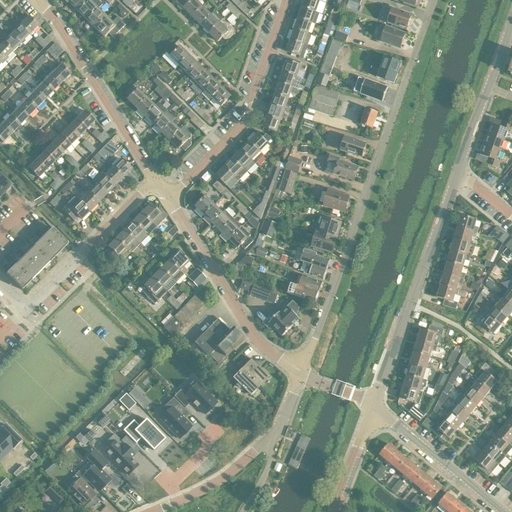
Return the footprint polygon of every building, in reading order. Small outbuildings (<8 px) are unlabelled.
[(73,0),(70,3),(79,12),(90,0),(73,0)] [(87,21),(100,8),(103,5),(98,0),(90,0),(79,12),(87,21)] [(176,0),(180,3),(178,5),(184,10),(185,9),(193,0),(176,0)] [(193,17),(203,7),(196,0),(193,0),(185,9),(193,17)] [(316,12),(320,1),(317,0),(305,0),(303,7),(316,12)] [(129,7),(132,11),(138,5),(134,2),(129,7)] [(241,2),(237,6),(246,15),(250,11),(241,2)] [(125,19),(130,14),(120,4),(117,7),(122,12),(120,14),(125,19)] [(231,12),(235,8),(230,4),(226,8),(231,12)] [(202,25),(212,15),(203,7),(193,17),(202,25)] [(320,13),(316,12),(303,7),(299,18),(313,23),(312,23),(316,24),(320,13)] [(96,29),(109,17),(100,8),(87,21),(96,29)] [(235,8),(231,12),(240,21),(244,17),(235,8)] [(408,30),(410,25),(413,16),(393,9),(388,24),(408,30)] [(212,15),(202,25),(210,33),(222,21),(223,20),(215,12),(212,15)] [(20,25),(30,35),(39,26),(29,16),(20,25)] [(113,38),(127,25),(119,18),(114,22),(109,17),(96,29),(105,38),(109,34),(113,38)] [(312,23),(313,23),(299,18),(295,29),(309,34),(312,23)] [(222,21),(210,33),(218,42),(223,38),(224,39),(230,39),(234,35),(233,29),(227,23),(224,23),(222,21)] [(21,43),(30,35),(20,25),(12,34),(21,43)] [(323,39),(327,41),(331,30),(327,28),(323,39)] [(401,49),(406,36),(406,34),(387,28),(382,42),(401,49)] [(312,35),(308,34),(309,34),(295,29),(291,40),(308,46),(312,35)] [(349,36),(338,32),(336,38),(347,43),(349,36)] [(25,47),(21,44),(21,43),(12,34),(3,43),(13,52),(18,47),(21,50),(25,47)] [(40,45),(44,49),(53,40),(48,36),(44,41),(39,36),(35,40),(40,45)] [(319,50),(323,52),(327,41),(323,39),(319,50)] [(303,60),(308,47),(308,46),(291,40),(287,52),(300,56),(299,58),(303,60)] [(328,56),(318,84),(326,87),(329,80),(342,43),(334,40),(328,56)] [(0,56),(4,61),(13,52),(3,43),(0,45),(0,56)] [(51,56),(60,47),(55,43),(47,52),(51,56)] [(180,65),(190,56),(181,47),(179,50),(175,46),(167,53),(180,65)] [(60,47),(51,56),(55,59),(64,51),(60,47)] [(31,53),(35,57),(40,53),(35,49),(31,53)] [(32,61),(35,57),(31,53),(27,57),(32,61)] [(38,60),(43,64),(47,60),(42,56),(38,60)] [(188,73),(198,64),(190,56),(180,65),(188,73)] [(385,57),(378,78),(394,84),(397,74),(399,75),(401,69),(400,68),(401,63),(385,57)] [(39,68),(43,64),(38,60),(34,64),(39,68)] [(297,77),(300,70),(305,72),(308,66),(292,60),(292,62),(288,61),(284,72),(297,77)] [(196,82),(206,72),(198,64),(188,73),(193,78),(190,81),(193,84),(196,82)] [(14,70),(18,75),(23,70),(18,66),(14,70)] [(53,74),(62,83),(71,75),(61,66),(53,74)] [(165,80),(168,77),(163,72),(160,75),(165,80)] [(205,90),(215,81),(206,72),(196,82),(201,86),(198,89),(202,93),(204,90),(205,90)] [(302,79),(297,77),(284,72),(280,83),(293,88),(295,81),(300,83),(302,79)] [(22,77),(26,81),(30,77),(25,73),(22,77)] [(54,92),(62,83),(53,74),(44,83),(54,92)] [(22,85),(26,81),(22,77),(18,81),(22,85)] [(354,92),(383,102),(388,88),(359,78),(354,92)] [(159,87),(162,83),(157,79),(154,82),(159,87)] [(213,99),(223,89),(215,81),(205,90),(213,99)] [(45,100),(54,92),(44,83),(36,91),(45,100)] [(162,83),(159,87),(163,91),(167,88),(162,83)] [(298,90),(293,88),(280,83),(276,94),(289,99),(291,93),(296,95),(298,90)] [(147,98),(135,86),(126,94),(130,98),(129,100),(137,108),(147,98)] [(330,90),(325,88),(318,86),(310,109),(316,111),(334,117),(341,94),(330,90)] [(182,97),(185,94),(180,89),(177,92),(182,97)] [(223,89),(213,99),(221,107),(231,97),(223,89)] [(5,94),(9,98),(13,94),(9,90),(5,94)] [(37,109),(45,100),(36,91),(27,100),(37,109)] [(5,102),(9,98),(5,94),(1,98),(5,102)] [(285,110),(289,99),(276,94),(272,106),(285,110)] [(156,106),(155,106),(151,101),(153,98),(150,95),(147,98),(137,108),(146,117),(156,106)] [(175,103),(179,100),(174,95),(170,99),(175,103)] [(28,117),(37,109),(27,100),(19,108),(28,117)] [(179,100),(175,103),(180,108),(183,104),(179,100)] [(164,115),(168,111),(159,102),(155,106),(156,106),(146,117),(154,125),(164,115)] [(300,116),(304,104),(300,103),(295,114),(300,116)] [(199,113),(202,110),(197,105),(193,109),(199,113)] [(281,121),(285,110),(272,106),(268,117),(281,121)] [(20,126),(28,117),(19,108),(11,117),(20,126)] [(310,109),(307,108),(304,118),(312,121),(316,111),(310,109)] [(379,113),(368,109),(362,125),(373,129),(379,113)] [(77,119),(87,130),(96,121),(85,111),(77,119)] [(164,115),(154,125),(162,133),(172,123),(175,119),(168,111),(164,115)] [(296,127),(300,116),(295,114),(291,125),(296,127)] [(206,135),(210,131),(204,125),(195,116),(192,119),(191,120),(206,135)] [(12,134),(20,126),(11,117),(2,125),(12,134)] [(277,132),(281,121),(268,117),(264,128),(277,132)] [(511,128),(511,124),(500,121),(491,117),(489,123),(492,124),(488,134),(505,140),(508,131),(511,132),(511,128)] [(79,138),(87,130),(77,119),(69,127),(79,138)] [(172,123),(162,133),(171,141),(181,131),(180,131),(172,123)] [(0,140),(3,143),(12,134),(2,125),(0,127),(0,140)] [(71,146),(79,138),(69,127),(61,135),(71,146)] [(179,150),(181,147),(185,152),(191,146),(191,142),(189,140),(191,138),(191,135),(184,127),(180,131),(181,131),(171,141),(179,150)] [(104,132),(102,135),(96,129),(92,134),(97,139),(102,144),(109,137),(104,132)] [(261,152),(269,144),(270,145),(276,140),(263,134),(261,136),(259,134),(250,142),(260,152),(261,152)] [(501,151),(505,140),(488,134),(484,145),(501,151)] [(63,154),(71,146),(61,135),(53,143),(63,154)] [(346,137),(341,151),(363,158),(367,144),(346,137)] [(86,140),(82,144),(87,149),(91,145),(86,140)] [(111,141),(98,153),(101,157),(106,161),(110,157),(107,153),(114,146),(115,145),(111,141)] [(264,156),(261,152),(260,152),(250,142),(242,151),(256,164),(264,156)] [(55,162),(63,154),(53,143),(45,151),(55,162)] [(91,145),(87,149),(92,154),(96,150),(91,145)] [(500,161),(498,160),(501,151),(484,145),(481,155),(487,157),(485,163),(498,168),(500,161)] [(114,146),(107,153),(110,157),(111,157),(119,150),(114,146)] [(48,170),(55,162),(45,151),(37,160),(48,170)] [(248,173),(256,164),(242,151),(234,159),(248,173)] [(66,160),(71,165),(73,163),(75,161),(70,156),(68,158),(66,160)] [(355,181),(359,168),(339,162),(340,159),(330,156),(325,173),(334,176),(335,174),(355,181)] [(303,161),(289,157),(286,169),(299,173),(303,161)] [(240,181),(248,173),(234,159),(226,167),(240,181)] [(39,178),(48,170),(37,160),(29,168),(39,178)] [(113,168),(123,178),(131,169),(122,160),(113,168)] [(75,161),(71,165),(76,170),(80,166),(75,161)] [(272,164),(267,175),(271,179),(275,183),(279,184),(284,171),(283,170),(280,169),(276,168),(272,164)] [(105,176),(115,186),(123,178),(113,168),(113,169),(111,167),(108,170),(110,172),(105,176)] [(231,190),(239,181),(240,181),(226,167),(217,176),(231,190)] [(77,182),(85,173),(82,170),(73,179),(77,182)] [(297,175),(287,172),(284,171),(279,184),(275,197),(278,198),(281,191),(291,194),(297,175)] [(54,172),(50,177),(55,181),(59,177),(54,172)] [(105,176),(101,172),(92,181),(96,185),(97,185),(106,194),(115,186),(105,176)] [(0,191),(3,194),(11,186),(0,175),(0,191)] [(55,191),(64,182),(59,177),(55,181),(50,186),(55,191)] [(68,190),(77,182),(73,179),(65,187),(68,190)] [(271,193),(275,183),(271,179),(267,191),(271,193)] [(222,193),(225,196),(228,193),(218,182),(213,186),(221,194),(222,193)] [(98,203),(106,194),(97,185),(96,185),(88,193),(98,203)] [(350,197),(324,190),(320,205),(346,212),(347,208),(349,207),(350,203),(349,202),(350,197)] [(267,205),(271,193),(267,191),(262,203),(262,204),(267,205)] [(90,211),(98,203),(88,193),(80,201),(90,211)] [(201,193),(193,200),(198,205),(196,207),(205,215),(215,205),(201,193)] [(90,211),(80,201),(76,197),(63,210),(73,220),(77,215),(81,220),(90,211)] [(50,202),(49,203),(54,207),(57,203),(53,199),(52,200),(50,202)] [(266,205),(262,204),(262,203),(253,212),(260,220),(266,205)] [(160,208),(157,211),(154,208),(156,207),(152,204),(151,205),(151,204),(142,213),(157,227),(168,216),(160,208)] [(241,212),(244,209),(240,204),(236,207),(241,212)] [(213,223),(223,213),(215,205),(205,215),(213,223)] [(279,219),(281,212),(271,209),(268,215),(279,219)] [(221,231),(234,219),(225,211),(223,213),(213,223),(221,231)] [(153,231),(157,227),(142,213),(133,221),(148,236),(149,236),(153,231)] [(457,228),(478,233),(479,228),(475,227),(477,220),(461,215),(457,228)] [(317,232),(338,239),(343,224),(320,216),(315,232),(317,232)] [(229,240),(242,227),(234,219),(221,231),(229,240)] [(39,220),(25,234),(30,239),(44,225),(39,220)] [(140,245),(148,236),(133,221),(125,230),(140,245)] [(272,238),(277,224),(269,221),(264,234),(272,238)] [(168,233),(165,236),(170,240),(177,232),(174,227),(168,233)] [(242,227),(229,240),(232,243),(230,245),(235,250),(237,248),(238,248),(241,246),(245,250),(254,241),(249,237),(251,235),(245,230),(242,227)] [(43,237),(59,253),(68,244),(52,228),(43,237)] [(476,238),(478,233),(457,228),(454,239),(470,244),(471,243),(472,237),(476,238)] [(489,237),(495,238),(503,244),(510,236),(501,229),(499,232),(495,229),(489,237)] [(131,253),(140,245),(125,230),(116,238),(131,253)] [(333,254),(338,239),(317,232),(312,248),(333,254)] [(50,262),(59,253),(43,237),(34,247),(50,262)] [(21,238),(7,252),(11,256),(25,243),(21,238)] [(119,266),(131,253),(116,238),(108,247),(108,248),(107,249),(110,252),(107,255),(119,266)] [(258,239),(255,245),(262,248),(265,242),(258,239)] [(471,243),(470,244),(454,239),(451,251),(471,257),(471,256),(475,244),(471,243)] [(40,272),(50,262),(34,247),(25,256),(40,272)] [(256,254),(266,258),(269,251),(259,247),(256,254)] [(328,271),(331,261),(317,256),(317,254),(305,250),(301,262),(308,264),(328,271)] [(180,271),(182,268),(189,262),(182,255),(183,254),(180,251),(179,252),(178,251),(169,260),(180,271)] [(469,262),(471,257),(451,251),(447,262),(464,267),(465,260),(469,262)] [(31,281),(40,272),(25,256),(15,265),(31,281)] [(246,256),(239,263),(245,266),(251,268),(254,259),(246,256)] [(184,275),(180,271),(169,260),(161,269),(176,283),(184,275)] [(497,265),(504,270),(508,265),(502,260),(497,265)] [(462,274),(464,267),(447,262),(444,274),(464,280),(465,275),(462,274)] [(325,281),(328,271),(308,264),(304,274),(325,281)] [(22,290),(31,281),(15,265),(6,274),(22,290)] [(237,265),(233,277),(239,279),(243,268),(237,265)] [(500,270),(494,267),(491,273),(497,277),(500,270)] [(168,292),(176,283),(161,269),(153,277),(168,292)] [(188,278),(189,280),(193,283),(197,288),(206,279),(197,269),(188,278)] [(463,284),(464,280),(444,274),(441,286),(457,290),(459,283),(463,284)] [(300,286),(320,292),(324,282),(303,276),(300,286)] [(155,305),(168,292),(153,277),(144,286),(145,286),(143,288),(145,289),(142,292),(155,305)] [(251,285),(244,282),(241,288),(249,291),(251,285)] [(317,302),(320,292),(300,286),(290,283),(287,293),(317,302)] [(259,287),(254,285),(250,297),(255,298),(259,287)] [(467,293),(457,290),(441,286),(437,298),(445,300),(443,306),(456,309),(458,303),(454,302),(456,295),(466,298),(467,293)] [(259,287),(255,298),(259,300),(263,289),(259,287)] [(263,289),(259,300),(265,302),(268,290),(263,289)] [(268,290),(265,302),(269,304),(273,292),(268,290)] [(273,292),(269,304),(274,306),(278,294),(273,292)] [(511,308),(511,294),(509,292),(503,300),(511,308)] [(190,300),(199,309),(203,305),(194,296),(190,300)] [(186,305),(195,314),(199,309),(190,300),(186,305)] [(508,318),(511,312),(511,308),(503,300),(496,308),(508,318)] [(269,324),(282,337),(293,327),(294,326),(292,324),(298,317),(297,316),(300,308),(293,301),(288,307),(288,308),(282,314),(280,312),(279,313),(269,324)] [(174,317),(183,326),(195,314),(186,305),(174,317)] [(501,326),(508,318),(496,308),(489,316),(501,326)] [(494,334),(501,326),(489,316),(482,325),(494,334)] [(173,337),(183,326),(174,317),(163,328),(173,337)] [(198,347),(193,352),(201,359),(212,370),(213,370),(215,367),(221,362),(243,339),(234,330),(231,333),(217,319),(194,343),(198,347)] [(442,336),(444,330),(430,325),(428,331),(421,329),(418,341),(437,347),(439,342),(435,341),(437,334),(442,336)] [(436,352),(437,347),(418,341),(414,353),(430,358),(432,351),(436,352)] [(453,365),(459,353),(453,351),(447,362),(453,365)] [(428,364),(430,358),(414,353),(410,364),(430,370),(432,365),(428,364)] [(462,355),(458,363),(459,363),(460,364),(465,368),(469,364),(470,362),(463,356),(462,355)] [(246,356),(237,365),(242,370),(257,384),(266,376),(250,360),(246,356)] [(215,367),(213,370),(219,376),(227,368),(221,362),(215,367)] [(479,380),(491,390),(498,381),(494,378),(498,373),(486,363),(481,369),(474,376),(479,380)] [(427,382),(430,370),(410,364),(407,376),(423,381),(427,382)] [(460,364),(457,368),(462,372),(465,368),(460,364)] [(242,370),(233,378),(238,383),(236,385),(241,390),(243,388),(248,393),(251,396),(255,392),(254,388),(257,384),(242,370)] [(452,385),(458,377),(459,377),(454,373),(449,383),(452,385)] [(421,387),(423,381),(407,376),(403,387),(423,393),(425,388),(421,387)] [(484,398),(491,390),(479,380),(472,388),(484,398)] [(454,387),(452,385),(449,383),(444,393),(447,395),(454,387)] [(181,389),(174,396),(185,408),(192,401),(204,414),(216,403),(198,384),(187,395),(181,389)] [(403,387),(400,399),(415,404),(415,406),(409,413),(411,415),(420,422),(424,417),(425,415),(418,409),(420,405),(423,393),(403,387)] [(477,406),(484,398),(472,388),(465,396),(477,406)] [(442,396),(439,402),(442,405),(449,397),(444,393),(442,396)] [(477,406),(465,396),(461,393),(454,401),(458,405),(470,415),(477,406)] [(168,412),(160,420),(179,439),(184,434),(185,434),(188,431),(188,430),(191,427),(184,419),(185,418),(183,416),(187,413),(188,415),(189,414),(173,398),(163,408),(168,412)] [(439,402),(433,412),(438,415),(445,407),(442,405),(439,402)] [(463,423),(470,415),(458,405),(452,413),(463,423)] [(457,431),(463,423),(452,413),(445,421),(457,431)] [(445,421),(441,418),(430,430),(440,439),(444,434),(450,439),(457,431),(445,421)] [(133,420),(123,431),(136,443),(141,438),(153,451),(165,439),(146,419),(139,426),(133,420)] [(6,425),(0,430),(0,436),(12,449),(14,451),(23,442),(6,425)] [(509,444),(511,440),(511,431),(505,426),(498,435),(509,444)] [(311,439),(301,435),(289,465),(299,469),(311,439)] [(511,448),(511,446),(509,444),(498,435),(491,443),(506,456),(511,448)] [(0,436),(0,452),(5,457),(12,449),(0,436)] [(114,442),(104,451),(128,475),(137,466),(129,458),(133,454),(123,444),(119,447),(114,442)] [(491,443),(483,452),(499,465),(506,456),(491,443)] [(389,463),(398,452),(389,444),(380,455),(389,463)] [(100,470),(105,466),(108,463),(95,450),(86,459),(88,462),(80,471),(90,481),(99,490),(109,480),(100,470)] [(398,470),(407,459),(398,452),(389,463),(398,470)] [(491,474),(499,465),(483,452),(476,461),(481,465),(478,468),(489,477),(491,474)] [(407,477),(416,466),(407,459),(398,470),(407,477)] [(49,464),(43,470),(47,474),(53,469),(49,464)] [(383,466),(379,471),(383,475),(388,469),(383,466)] [(415,484),(424,474),(416,466),(407,477),(415,484)] [(85,486),(90,481),(80,471),(74,476),(79,480),(69,490),(84,505),(95,495),(85,486)] [(379,471),(374,476),(379,480),(383,475),(379,471)] [(505,486),(511,477),(511,476),(508,473),(500,483),(505,486)] [(424,492),(433,481),(424,474),(415,484),(424,492)] [(6,479),(0,484),(1,486),(4,489),(10,483),(6,479)] [(400,480),(396,485),(398,487),(401,489),(405,484),(403,482),(400,480)] [(433,481),(424,492),(433,499),(442,488),(433,481)] [(401,489),(398,487),(396,485),(391,491),(394,493),(396,495),(401,489)] [(60,492),(53,499),(59,505),(66,498),(60,492)] [(448,511),(457,501),(448,493),(439,504),(448,511)] [(418,495),(414,500),(416,502),(418,504),(423,498),(420,496),(418,495)] [(414,500),(409,505),(411,507),(414,509),(418,504),(416,502),(414,500)] [(448,511),(462,511),(466,508),(457,501),(448,511)]
